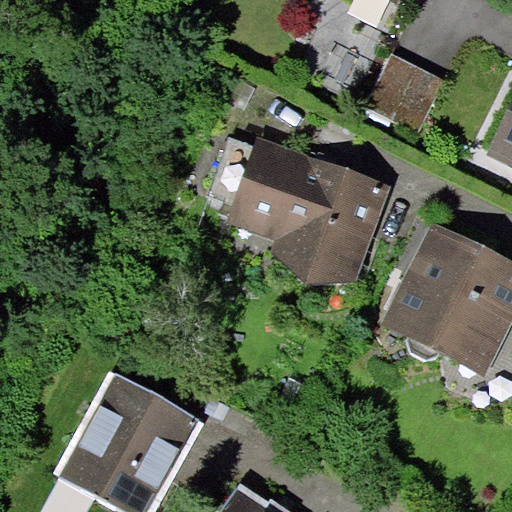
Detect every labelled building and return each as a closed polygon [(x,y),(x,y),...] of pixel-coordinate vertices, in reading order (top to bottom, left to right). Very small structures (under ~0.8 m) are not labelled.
[(390,54),(363,107),(419,135),(446,82),(390,54)] [(355,282),(387,187),(253,143),(232,207),(296,228),(286,259),(307,291),(355,282)] [(496,358),(511,327),(511,259),(432,219),(377,327),(403,340),(395,354),(441,377),(449,360),(469,370),(496,358)] [(120,511),(155,511),(204,426),(115,376),(58,477),(120,511)] [(277,511),(243,490),(228,511),(277,511)]
